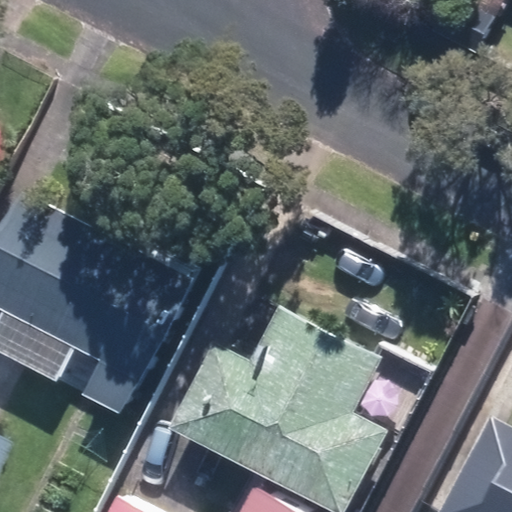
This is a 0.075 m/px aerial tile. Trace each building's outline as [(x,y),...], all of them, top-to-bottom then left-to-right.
[(205,273),(35,183),(0,248),(0,299),(14,306),(0,331),(0,343),(66,378),(85,342),(110,355),(92,390),(132,411),(205,273)] [(392,354),(287,303),(261,357),(225,339),(182,426),(357,511),(399,427),(364,410),(392,354)] [(511,511),(511,432),(499,426),(456,511),(511,511)] [(0,454),(9,437),(0,432),(0,454)] [(324,511),(264,482),(248,511),(324,511)] [(161,511),(125,494),(115,511),(161,511)]
